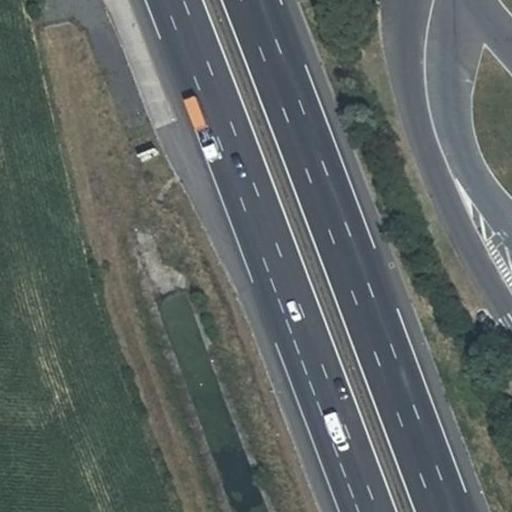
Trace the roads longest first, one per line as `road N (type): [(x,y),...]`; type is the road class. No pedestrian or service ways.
road 1 (motorway): [(442,511),(245,0)]
road 2 (motorway): [(172,0),(369,511)]
